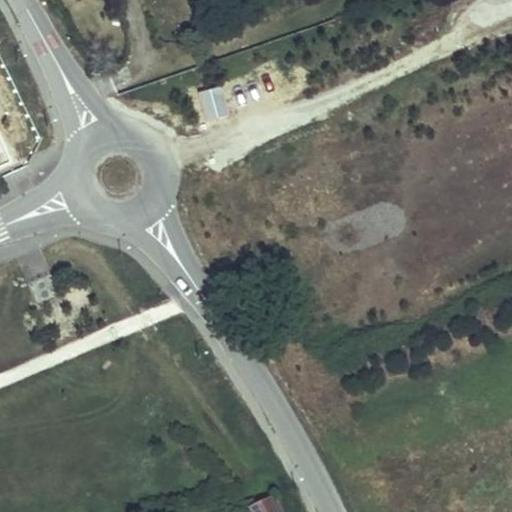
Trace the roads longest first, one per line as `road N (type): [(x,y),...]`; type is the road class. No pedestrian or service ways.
road 1 (residential): [(511,20),(158,157)]
road 2 (residential): [(144,207),(329,511)]
road 3 (residential): [(19,0),(100,138)]
